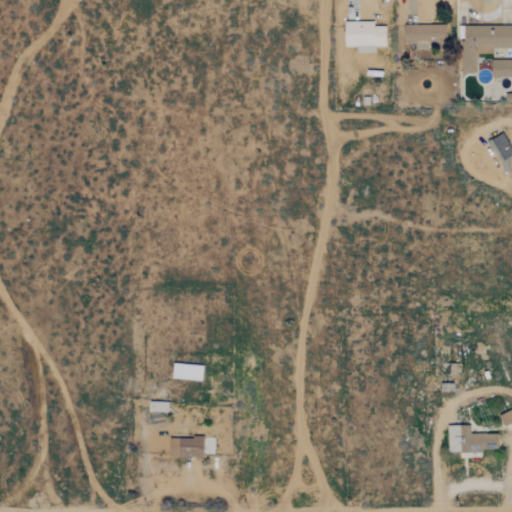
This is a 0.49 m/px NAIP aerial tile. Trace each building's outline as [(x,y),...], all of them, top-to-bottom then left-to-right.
[(343,22),(344,47),(357,47),(357,53),(375,53),(375,47),(385,47),(385,26),(373,26),(373,21),(343,22)] [(446,49),(445,24),(404,25),(404,43),(415,43),(415,47),(434,47),(434,49),(446,49)] [(511,48),(511,26),(462,26),(462,73),(476,73),(476,54),(492,54),(492,48),(511,48)] [(491,77),(511,77),(511,59),(491,60),(491,77)] [(511,155),(511,153),(504,134),(490,139),(504,172),(511,170),(506,158),(511,155)] [(202,365),(171,364),(171,380),(202,380),(202,365)] [(499,417),(505,427),(511,422),(511,410),(499,417)] [(496,433),(470,434),(469,426),(447,426),(447,452),(497,451),(496,433)] [(169,438),(168,457),(202,457),(202,438),(169,438)]
